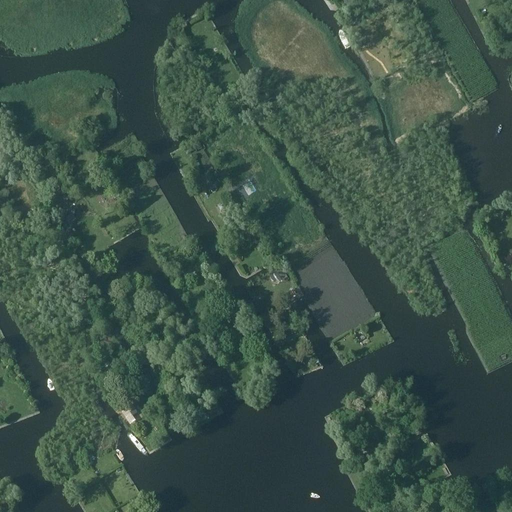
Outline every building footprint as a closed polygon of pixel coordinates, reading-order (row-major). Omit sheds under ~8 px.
[(213,181),(219,177),(216,173),(210,177),(213,181)] [(114,200),(120,196),(116,191),(111,195),(114,200)] [(196,203),(191,206),(194,211),(199,208),(196,203)] [(276,273),(283,284),(288,281),(282,270),(276,273)] [(304,296),(300,289),(293,293),(298,300),(304,296)] [(184,411),(174,416),(179,425),(189,419),(184,411)] [(378,437),(376,430),(370,432),(372,439),(378,437)]
